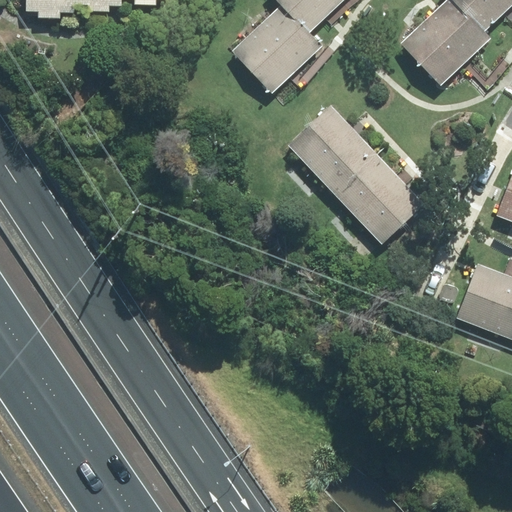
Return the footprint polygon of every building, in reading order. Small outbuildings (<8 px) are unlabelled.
[(25,0),(25,16),(125,20),(125,0),(167,2),(166,0),(25,0)] [(346,0),(273,0),(279,6),(229,53),(271,96),(323,46),(311,34),(346,0)] [(511,2),(511,0),(448,0),(451,2),(405,44),(442,85),(496,36),(487,27),(511,2)] [(429,203),(330,100),(283,145),(382,248),(429,203)] [(511,176),(494,221),(511,227),(511,176)] [(511,277),(475,263),(455,315),(511,336),(511,277)]
